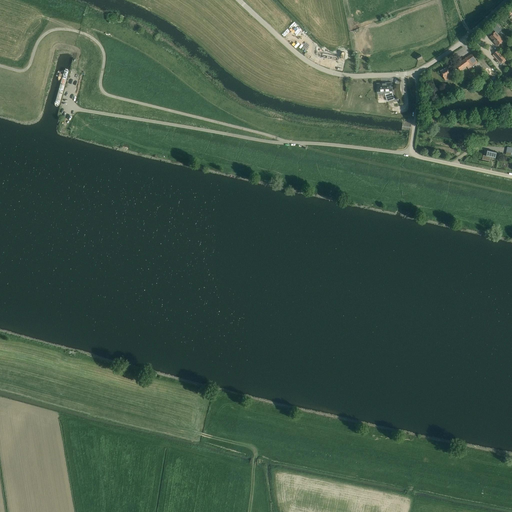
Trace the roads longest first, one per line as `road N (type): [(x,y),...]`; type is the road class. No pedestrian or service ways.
road 1 (unclassified): [(410,153),(270,142),(74,108),(76,71)]
road 2 (unclassified): [(414,73),(340,74),(313,65),(239,0)]
